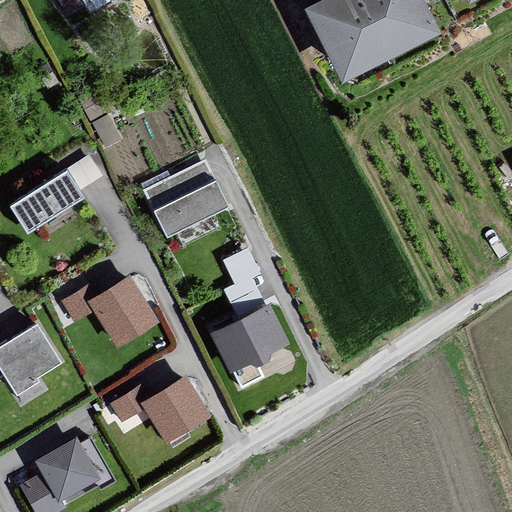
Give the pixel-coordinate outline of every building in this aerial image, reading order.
[(57,0),(67,15),(91,1),(90,0),(57,0)] [(420,0),(315,0),(302,7),(339,82),(437,34),(420,0)] [(205,161),(143,190),(165,237),(227,208),(205,161)] [(62,173),(7,206),(25,234),(80,199),(62,173)] [(158,321),(128,275),(98,295),(86,302),(92,311),(117,348),(158,321)] [(86,302),(98,295),(90,282),(60,300),(74,322),(92,311),(86,302)] [(268,306),(208,335),(228,377),(289,348),(268,306)] [(60,365),(34,323),(0,344),(0,380),(2,379),(13,397),(34,381),(60,365)] [(210,415),(186,375),(149,397),(143,400),(148,407),(166,440),(210,415)] [(143,400),(149,397),(140,383),(111,401),(124,422),(148,407),(143,400)] [(76,435),(32,459),(38,472),(19,482),(34,511),(55,511),(61,509),(56,500),(99,477),(76,435)]
